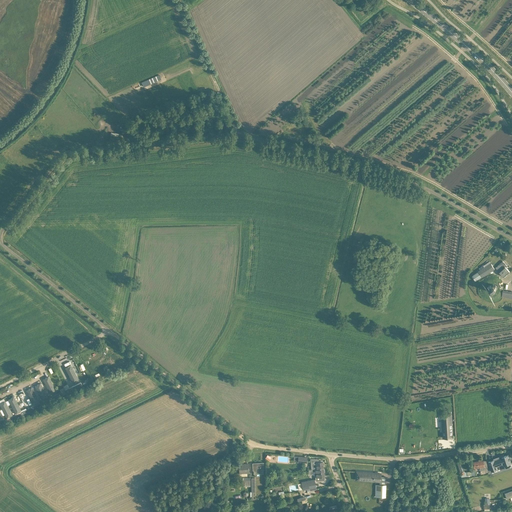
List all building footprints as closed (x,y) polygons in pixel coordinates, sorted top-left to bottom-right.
[(141,82),(143,86),(160,78),(159,75),(141,82)] [(485,275),(495,269),(489,261),(481,267),(482,268),(478,271),(478,272),(472,275),(476,281),(482,277),(483,279),(486,277),(485,275)] [(496,267),(500,273),(504,277),(510,271),(506,267),(507,266),(503,261),(496,267)] [(493,293),(494,293),(495,292),(496,292),(496,291),(497,291),(497,290),(497,289),(497,288),(497,287),(497,286),(496,286),(496,285),(495,285),(494,284),(493,284),(492,284),(491,284),(490,285),(489,286),(488,287),(488,288),(488,289),(488,290),(489,291),(490,292),(491,293),(492,293),(493,293)] [(71,365),(65,368),(72,382),(78,379),(71,365)] [(49,376),(43,379),(50,393),(55,390),(49,376)] [(73,386),(66,389),(68,393),(75,389),(75,388),(82,385),(81,382),(73,386)] [(40,383),(35,386),(42,400),(47,397),(40,383)] [(32,388),(26,390),(33,404),(34,404),(39,401),(32,388)] [(23,409),(29,406),(22,389),(15,393),(23,409)] [(14,397),(8,399),(15,413),(21,410),(14,397)] [(5,401),(0,403),(0,405),(6,418),(12,415),(5,401)] [(451,413),(442,413),(443,438),(452,437),(451,413)] [(494,460),(488,462),(492,471),(497,469),(496,466),(499,465),(500,467),(511,463),(508,455),(501,457),(501,458),(494,460)] [(310,458),(312,469),(315,469),(315,468),(323,468),(323,465),(324,465),(324,462),(323,462),(323,461),(319,462),(319,459),(310,458)] [(481,474),(489,473),(488,467),(487,460),(483,460),(474,462),(475,468),(480,467),(481,474)] [(264,469),(264,467),(263,462),(253,463),(253,470),(254,470),(254,474),(263,473),(263,469),(264,469)] [(463,471),(461,463),(459,464),(461,472),(462,477),(476,475),(475,469),(472,470),(472,471),(464,472),(464,471),(463,471)] [(239,473),(233,473),(233,476),(240,476),(247,476),(247,473),(249,472),(249,469),(248,464),(239,464),(239,469),(239,473)] [(323,468),(315,468),(315,469),(312,469),(314,469),(315,480),(325,479),(324,472),(325,471),(324,469),(324,468),(323,468)] [(381,473),(359,472),(359,480),(365,480),(365,478),(371,479),(370,480),(381,481),(381,473)] [(250,477),(242,477),(242,486),(250,486),(250,477)] [(247,498),(247,500),(252,500),(252,499),(254,499),(253,492),(255,492),(255,478),(251,478),(252,492),(251,492),(250,492),(250,498),(247,498)] [(314,480),(302,482),(302,483),(303,489),(315,487),(314,480)] [(386,497),(386,484),(376,484),(375,496),(386,497)]
